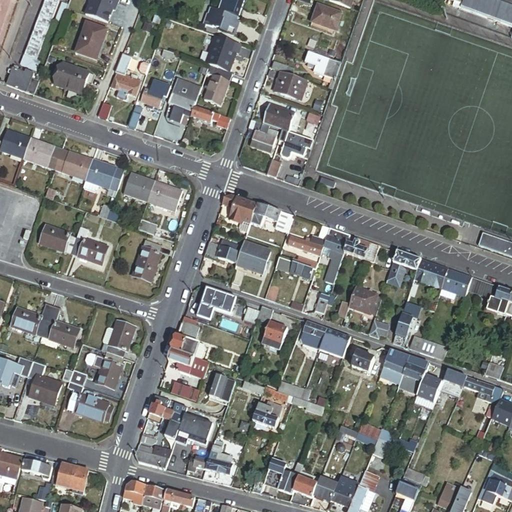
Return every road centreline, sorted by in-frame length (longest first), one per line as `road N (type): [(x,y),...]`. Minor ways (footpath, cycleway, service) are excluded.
road 1 (residential): [(511,279),(220,178)]
road 2 (residential): [(0,102),(220,178)]
road 3 (residential): [(220,178),(283,0)]
road 4 (residential): [(0,266),(167,318)]
road 5 (residential): [(122,471),(281,511)]
road 6 (residential): [(122,471),(167,318)]
road 7 (residential): [(167,318),(220,178)]
road 8 (residential): [(0,439),(122,471)]
